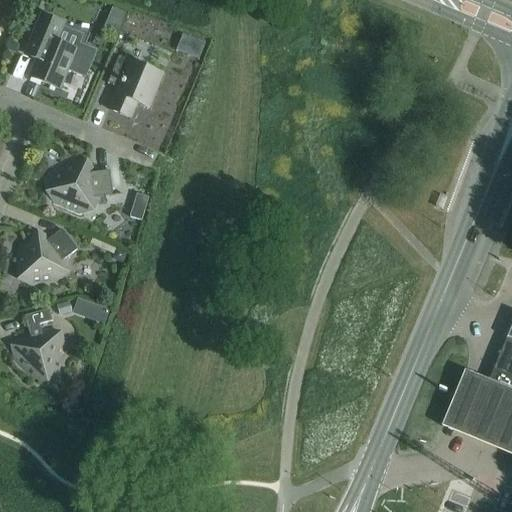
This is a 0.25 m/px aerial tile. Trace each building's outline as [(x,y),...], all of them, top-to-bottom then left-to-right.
[(112,9),(107,19),(121,25),(125,14),(112,9)] [(65,73),(84,81),(96,53),(75,45),(73,50),(56,43),(63,25),(40,16),(22,58),(36,64),(30,78),(58,90),(65,73)] [(161,75),(118,57),(107,84),(118,89),(116,94),(115,94),(108,110),(129,119),(136,104),(148,109),(161,75)] [(86,160),(71,163),(51,178),(44,192),(54,205),(77,214),(93,213),(99,198),(111,196),(108,172),(96,173),(86,160)] [(136,195),(129,218),(141,221),(147,198),(136,195)] [(24,242),(15,265),(16,281),(31,286),(56,283),(69,274),(66,258),(67,258),(76,250),(61,231),(51,238),(37,232),(24,242)] [(116,249),(113,256),(115,261),(122,265),(126,254),(116,249)] [(77,299),(71,314),(87,320),(93,305),(77,299)] [(68,302),(56,306),(59,316),(71,313),(68,302)] [(24,317),(29,333),(21,336),(14,362),(32,379),(58,372),(64,348),(45,329),(40,330),(39,326),(52,322),(49,310),(24,317)] [(511,325),(488,386),(511,396),(511,325)] [(511,396),(488,386),(461,375),(439,430),(510,461),(511,455),(511,396)]
